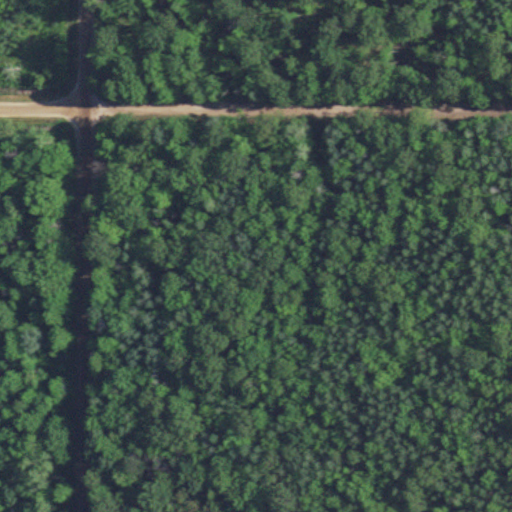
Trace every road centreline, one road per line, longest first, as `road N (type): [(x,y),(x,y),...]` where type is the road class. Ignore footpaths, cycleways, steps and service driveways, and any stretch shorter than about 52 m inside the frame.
road 1 (residential): [(87,511),(85,0)]
road 2 (track): [(511,111),(86,110)]
